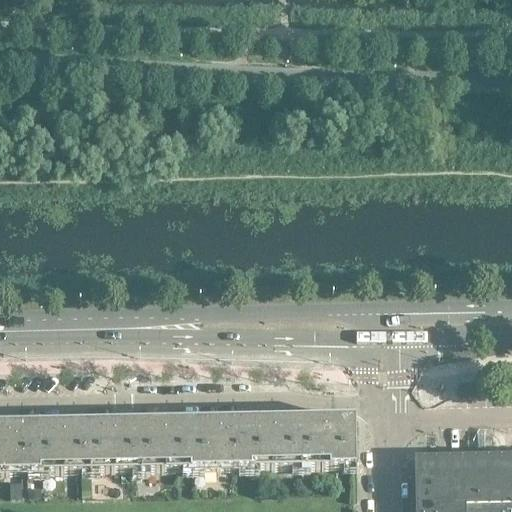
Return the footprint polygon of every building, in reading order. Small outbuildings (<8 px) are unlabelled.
[(356,472),(355,423),(330,424),(330,420),(320,420),(319,420),(319,424),(299,424),(300,473),(356,472)] [(300,473),(299,424),(279,425),(279,421),(270,421),(269,421),(269,425),(247,425),(248,474),(300,473)] [(248,474),(247,425),(225,426),(225,422),(215,422),(214,422),(214,426),(192,426),(193,475),(248,474)] [(193,475),(192,426),(170,427),(170,423),(160,423),(159,423),(159,427),(139,427),(140,476),(193,475)] [(140,476),(139,427),(120,428),(120,424),(110,424),(109,424),(109,428),(89,428),(90,477),(140,476)] [(90,477),(89,428),(69,429),(69,425),(60,425),(58,425),(58,429),(36,429),(37,478),(90,477)] [(0,478),(37,478),(36,429),(14,430),(14,426),(5,426),(3,426),(3,430),(0,430),(0,478)] [(511,511),(511,461),(416,463),(417,511),(511,511)]
